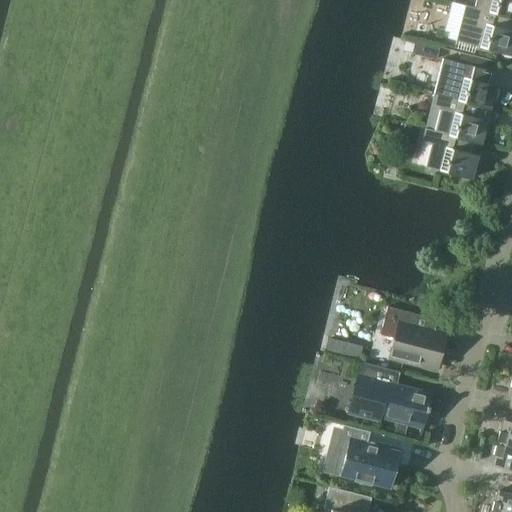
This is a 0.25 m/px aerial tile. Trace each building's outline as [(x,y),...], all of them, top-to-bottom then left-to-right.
[(511,0),(475,0),(474,7),(473,8),(511,18),(511,0)] [(511,30),(509,30),(511,18),(473,8),(474,7),(464,4),(454,40),(510,56),(511,47),(511,30)] [(460,53),(458,63),(488,71),(490,61),(460,53)] [(441,59),(432,94),(481,107),(488,109),(494,86),(487,84),(490,71),(488,71),(458,63),(441,59)] [(478,119),(481,107),(432,94),(429,108),(439,110),(433,131),(433,132),(472,142),(479,144),(485,121),(478,119)] [(469,154),(472,142),(433,132),(433,131),(423,129),(414,165),(471,179),(477,156),(469,154)] [(418,315),(387,307),(380,335),(394,338),(390,355),(437,367),(445,336),(414,329),(418,315)] [(328,338),(325,353),(358,361),(362,346),(328,338)] [(407,423),(421,426),(418,437),(419,437),(426,411),(429,412),(430,407),(427,406),(431,392),(430,391),(429,395),(394,386),(398,372),(361,362),(348,412),(380,420),(381,416),(397,421),(407,423)] [(511,446),(511,422),(503,420),(498,443),(511,446)] [(397,421),(394,433),(404,436),(407,423),(397,421)] [(331,468),(333,469),(332,473),(354,479),(354,481),(371,485),(371,483),(390,488),(399,452),(367,443),(370,432),(344,425),(336,457),(334,456),(331,468)] [(511,446),(498,443),(492,466),(511,471),(511,446)] [(366,511),(368,511),(371,497),(329,486),(323,509),(331,511),(330,511),(366,511)] [(511,511),(511,491),(511,494),(498,491),(492,511),(511,511)]
